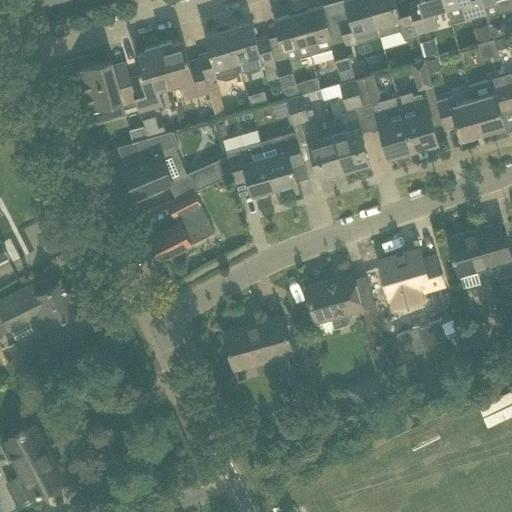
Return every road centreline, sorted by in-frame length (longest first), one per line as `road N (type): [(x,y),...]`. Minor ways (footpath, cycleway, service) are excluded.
road 1 (residential): [(153,324),(285,256),(511,175)]
road 2 (unclassified): [(153,324),(16,56)]
road 3 (unclassified): [(230,0),(16,56)]
road 4 (unclassified): [(153,324),(247,511)]
